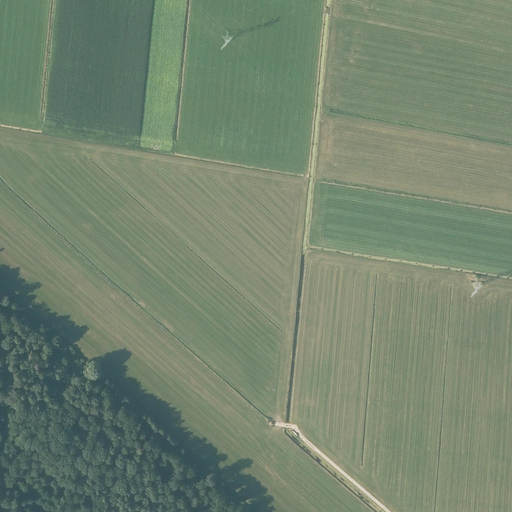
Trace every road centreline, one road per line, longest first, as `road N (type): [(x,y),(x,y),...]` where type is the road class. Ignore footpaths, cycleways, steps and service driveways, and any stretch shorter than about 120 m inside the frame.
road 1 (track): [(0,291),(247,511)]
road 2 (track): [(0,352),(0,473)]
